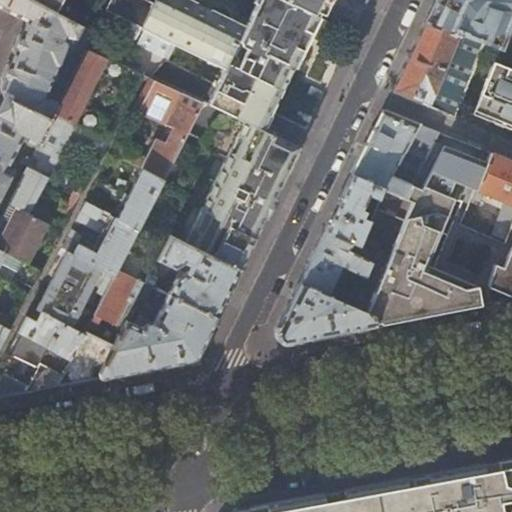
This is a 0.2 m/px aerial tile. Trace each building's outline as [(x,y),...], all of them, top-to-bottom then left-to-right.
[(73,40),(80,27),(57,14),(29,0),(0,0),(0,8),(24,21),(12,54),(0,85),(0,88),(2,98),(0,102),(0,193),(13,169),(7,166),(20,140),(36,147),(53,114),(58,104),(43,97),(54,67),(56,67),(57,66),(65,42),(63,40),(64,37),(73,40)] [(29,0),(57,14),(64,0),(29,0)] [(281,0),(256,0),(243,28),(184,0),(152,0),(151,3),(145,0),(107,0),(103,10),(139,27),(223,67),(205,105),(228,115),(243,122),(259,129),(261,130),(272,107),(305,41),(316,17),(290,4),(281,0)] [(324,0),(281,0),(290,4),(316,17),(317,15),(324,0)] [(511,0),(435,0),(425,22),(481,45),(510,57),(511,57),(511,0)] [(453,117),(481,45),(425,22),(404,64),(391,91),(453,117)] [(105,59),(104,60),(87,52),(84,51),(58,104),(53,114),(97,136),(105,120),(79,108),(93,81),(99,84),(104,77),(121,85),(129,70),(105,59)] [(511,68),(494,62),(473,112),(497,122),(511,127),(511,68)] [(177,151),(190,125),(201,103),(149,79),(141,94),(145,96),(137,112),(173,128),(164,146),(154,141),(139,170),(161,182),(177,151)] [(422,125),(382,109),(365,145),(351,174),(382,188),(407,199),(434,141),(438,132),(422,125)] [(102,153),(108,141),(97,136),(53,114),(36,147),(25,168),(46,179),(47,178),(57,158),(68,137),(102,153)] [(243,122),(184,242),(238,269),(259,225),(298,147),(261,130),(259,129),(243,122)] [(476,191),(487,163),(453,149),(434,141),(407,199),(411,201),(366,312),(370,314),(373,325),(419,317),(480,306),(476,287),(463,289),(435,277),(430,291),(419,287),(456,199),(459,192),(460,188),(460,184),(476,191)] [(507,235),(511,222),(511,161),(507,160),(491,153),(487,163),(476,191),(473,198),(480,200),(482,193),(505,203),(500,215),(501,215),(498,222),(507,236),(507,235)] [(25,168),(7,204),(11,206),(27,214),(38,194),(46,179),(25,168)] [(140,223),(155,195),(161,182),(139,170),(126,198),(116,219),(137,229),(140,223)] [(371,214),(382,188),(351,174),(335,206),(324,228),(351,241),(352,241),(358,244),(368,220),(362,217),(365,211),(371,214)] [(72,190),(69,195),(77,199),(80,195),(72,190)] [(74,221),(99,233),(108,215),(84,203),(74,221)] [(29,256),(46,223),(27,214),(11,206),(9,210),(13,212),(0,236),(0,250),(25,263),(29,256)] [(101,271),(106,274),(113,277),(117,269),(137,229),(116,219),(115,218),(95,254),(77,245),(81,237),(69,231),(60,249),(65,251),(101,271)] [(348,248),(352,241),(351,241),(324,228),(309,260),(298,283),(353,306),(371,260),(348,248)] [(169,235),(168,235),(157,258),(178,268),(166,293),(215,317),(227,293),(238,269),(184,242),(169,235)] [(40,270),(25,263),(0,250),(0,259),(1,258),(17,266),(13,277),(31,288),(40,270)] [(92,287),(101,271),(65,251),(49,282),(36,308),(40,311),(71,328),(92,288),(92,287)] [(511,255),(506,271),(498,267),(487,290),(511,300),(511,255)] [(144,282),(134,277),(117,269),(113,277),(102,298),(83,335),(58,386),(99,378),(98,372),(122,326),(126,319),(137,297),(144,282)] [(106,274),(96,295),(102,298),(113,277),(106,274)] [(154,279),(147,276),(144,282),(151,285),(154,279)] [(137,297),(144,300),(151,285),(144,282),(137,297)] [(12,292),(5,305),(19,312),(29,292),(10,283),(7,290),(12,292)] [(373,325),(370,314),(366,312),(353,306),(298,283),(286,306),(275,330),(285,342),(329,334),(374,326),(373,325)] [(159,366),(195,359),(204,340),(215,317),(166,293),(152,321),(138,314),(133,322),(126,319),(122,326),(98,372),(99,378),(159,366)] [(0,364),(0,397),(33,391),(58,386),(83,335),(71,328),(40,311),(35,321),(25,316),(22,322),(0,364)] [(0,327),(8,332),(13,322),(0,315),(0,327)] [(0,347),(1,346),(8,332),(0,327),(0,347)] [(505,511),(511,493),(511,458),(467,467),(429,474),(412,477),(378,483),(335,491),(292,499),(233,510),(233,511),(505,511)]
